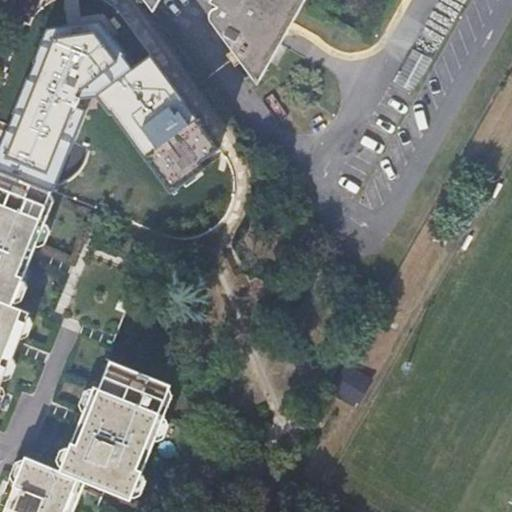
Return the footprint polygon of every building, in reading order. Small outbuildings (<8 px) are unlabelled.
[(141,0),(153,15),(161,0),(203,0),(217,8),(211,12),(209,16),(209,20),(210,22),(257,86),(306,0),(141,0)] [(395,82),(411,91),(429,59),(413,50),(395,82)] [(0,171),(53,192),(71,200),(108,106),(93,85),(64,74),(59,75),(55,85),(31,75),(23,94),(19,105),(7,100),(0,118),(0,137),(6,139),(0,152),(0,171)] [(53,192),(0,171),(0,388),(3,381),(12,359),(15,352),(18,342),(20,339),(28,317),(30,314),(13,307),(15,304),(23,281),(32,260),(36,250),(37,247),(46,224),(47,222),(42,220),(51,195),(53,192)] [(53,196),(51,195),(42,220),(47,222),(55,202),(53,196)] [(49,225),(46,224),(37,247),(40,248),(46,245),(52,231),(49,225)] [(26,283),(23,281),(15,304),(17,304),(23,303),(29,288),(26,283)] [(32,319),(28,317),(20,339),(23,340),(29,338),(34,324),(32,319)] [(15,360),(12,359),(3,381),(6,382),(12,380),(18,366),(15,360)] [(93,392),(84,414),(83,417),(77,430),(71,445),(59,474),(24,459),(23,462),(14,484),(13,487),(5,484),(0,496),(0,511),(71,511),(83,484),(129,502),(131,499),(140,476),(149,455),(152,446),(154,443),(163,421),(164,418),(159,416),(169,393),(170,389),(110,364),(99,392),(94,390),(93,392)] [(358,407),(373,381),(347,365),(333,394),(358,407)] [(81,413),(84,414),(93,392),(90,391),(85,393),(79,407),(81,413)] [(170,393),(169,393),(159,416),(164,418),(172,399),(170,393)] [(166,422),(163,421),(154,443),(157,444),(163,442),(168,428),(166,422)] [(14,484),(23,462),(20,461),(14,463),(9,477),(11,483),(14,484)] [(143,478),(140,476),(131,499),(134,500),(140,497),(145,484),(143,478)]
